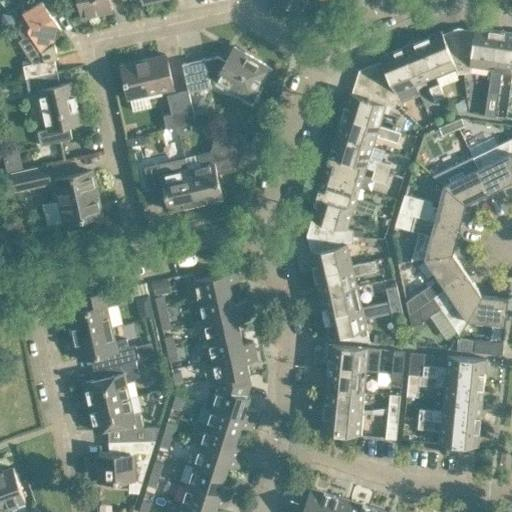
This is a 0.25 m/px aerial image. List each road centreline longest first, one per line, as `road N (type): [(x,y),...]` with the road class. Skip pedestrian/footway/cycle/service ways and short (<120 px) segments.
road 1 (residential): [(140,257),(96,44),(235,11),(318,58)]
road 2 (residential): [(511,491),(403,480),(278,440)]
road 3 (residential): [(278,440),(287,338),(256,224)]
road 4 (residential): [(63,458),(66,429),(32,281)]
road 5 (residential): [(256,224),(318,58)]
road 6 (residential): [(140,257),(256,224)]
